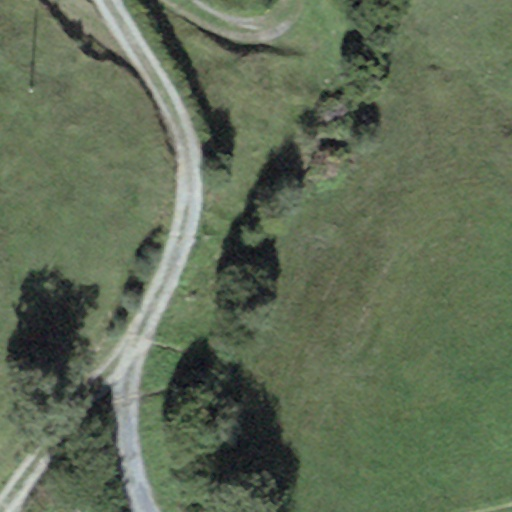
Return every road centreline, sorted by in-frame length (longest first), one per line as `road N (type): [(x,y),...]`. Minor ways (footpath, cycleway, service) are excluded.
road 1 (track): [(106,0),(192,167),(124,365),(6,511)]
road 2 (track): [(147,511),(133,495),(124,365)]
